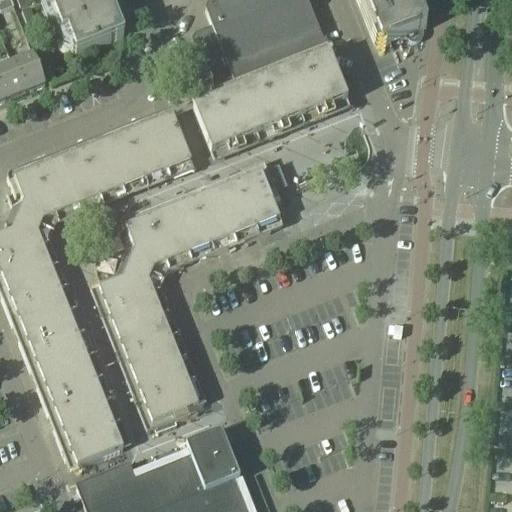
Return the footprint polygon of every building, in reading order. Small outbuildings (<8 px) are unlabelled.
[(16,0),(20,10),(28,7),(25,0),(16,0)] [(46,0),(62,38),(67,36),(76,58),(128,38),(118,13),(113,14),(107,0),(46,0)] [(211,29),(197,35),(196,36),(195,37),(194,38),(193,39),(192,41),(192,42),(192,44),(192,46),(200,67),(195,69),(201,84),(195,87),(201,100),(199,101),(198,102),(197,103),(197,105),(197,106),(197,108),(217,156),(303,121),(307,123),(319,118),(320,115),(347,104),(345,101),(346,101),(348,100),(349,99),(350,98),(351,96),(351,95),(352,93),(352,91),(351,90),(351,88),(350,87),(348,86),(347,85),(345,84),(344,84),(342,83),(341,84),(339,84),(305,0),(212,0),(214,3),(210,4),(206,9),(206,15),(211,29)] [(423,35),(423,33),(426,32),(413,0),(359,0),(380,50),(405,40),(406,42),(407,43),(408,44),(410,45),(411,46),(413,46),(415,46),(417,46),(418,45),(420,44),(421,43),(422,41),(423,40),(423,38),(423,36),(423,35)] [(0,14),(0,15),(14,10),(10,1),(0,4),(0,14)] [(22,14),(29,32),(37,29),(30,10),(22,14)] [(48,57),(40,60),(44,71),(52,68),(48,57)] [(32,58),(12,66),(24,97),(45,88),(32,58)] [(0,94),(4,105),(24,97),(12,66),(0,70),(0,94)] [(157,180),(181,170),(184,165),(180,156),(179,155),(165,120),(165,119),(164,119),(163,118),(162,117),(161,117),(160,117),(159,117),(158,117),(11,175),(10,175),(9,177),(8,178),(7,180),(7,181),(8,183),(12,195),(7,197),(12,210),(6,224),(0,225),(0,299),(65,465),(67,464),(71,473),(74,472),(76,476),(77,477),(78,478),(79,478),(80,477),(81,477),(81,476),(82,475),(82,474),(82,473),(81,470),(119,455),(123,453),(108,416),(110,415),(103,398),(101,398),(95,382),(96,382),(90,364),(88,365),(77,337),(78,336),(71,319),(70,319),(40,245),(50,222),(81,210),(83,210),(119,196),(119,195),(125,192),(125,191),(156,179),(157,180)] [(152,430),(154,434),(155,437),(176,429),(175,426),(198,417),(196,411),(203,408),(199,396),(201,395),(160,292),(167,276),(270,236),(269,233),(281,228),(278,221),(284,218),(275,195),(276,194),(278,193),(279,192),(280,191),(280,189),(281,188),(281,186),(281,184),(280,183),(279,181),(278,180),(277,179),(276,178),(274,177),(272,177),(271,177),(269,178),(268,178),(266,175),(256,179),(253,178),(245,181),(243,185),(244,186),(239,187),(237,187),(236,189),(227,192),(227,191),(203,200),(203,199),(146,222),(145,220),(128,227),(128,229),(125,231),(128,238),(120,241),(126,254),(115,277),(103,282),(105,289),(98,292),(108,318),(114,332),(113,336),(115,342),(118,343),(152,430)] [(247,511),(236,484),(239,483),(220,435),(186,449),(190,460),(135,482),(129,468),(75,489),(83,511),(247,511)]
